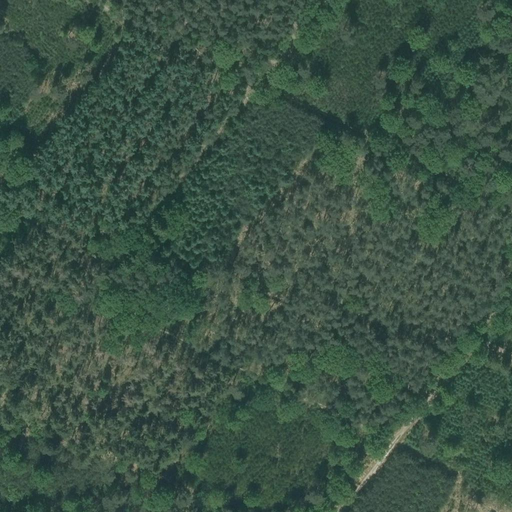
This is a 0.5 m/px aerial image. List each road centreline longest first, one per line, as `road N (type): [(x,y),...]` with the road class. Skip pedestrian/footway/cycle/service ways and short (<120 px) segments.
road 1 (track): [(511,202),(99,0)]
road 2 (track): [(477,332),(335,511)]
